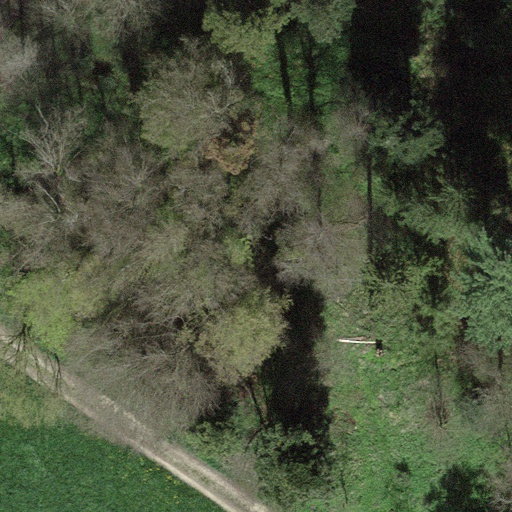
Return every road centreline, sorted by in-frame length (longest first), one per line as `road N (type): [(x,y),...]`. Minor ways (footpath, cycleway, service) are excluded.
road 1 (track): [(239,511),(0,355)]
road 2 (track): [(0,172),(118,0)]
